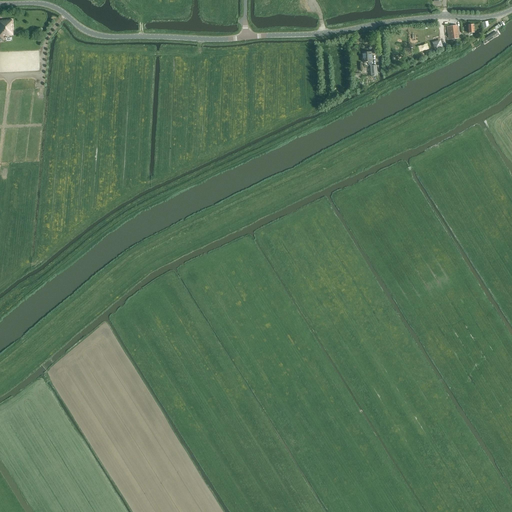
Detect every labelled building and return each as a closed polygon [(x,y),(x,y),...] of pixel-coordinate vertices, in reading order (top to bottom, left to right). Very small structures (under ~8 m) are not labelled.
[(0,20),(0,36),(13,36),(13,20),(0,20)] [(447,27),(449,40),(459,39),(457,26),(447,27)] [(496,31),(482,41),(485,44),(498,35),(496,31)] [(441,39),(433,42),(435,50),(443,47),(441,39)] [(372,52),(361,53),(362,63),(373,62),(372,52)]
